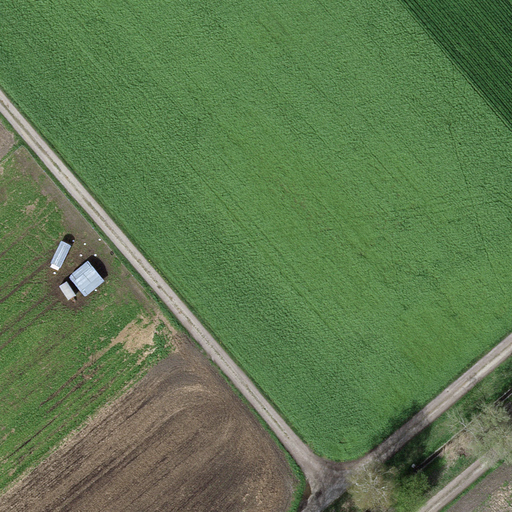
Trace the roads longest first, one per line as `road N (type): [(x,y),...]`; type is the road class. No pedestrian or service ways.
road 1 (track): [(333,488),(0,114)]
road 2 (track): [(333,488),(511,339)]
